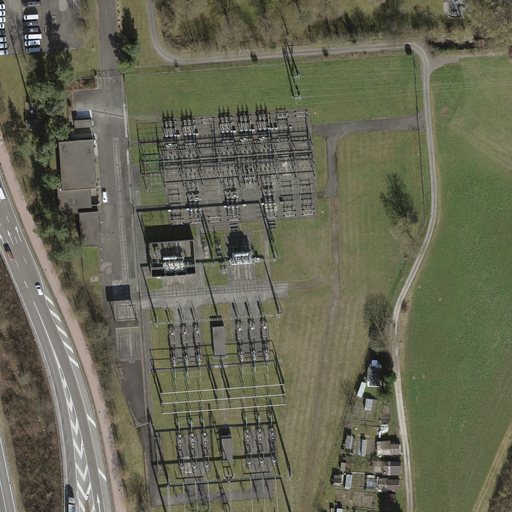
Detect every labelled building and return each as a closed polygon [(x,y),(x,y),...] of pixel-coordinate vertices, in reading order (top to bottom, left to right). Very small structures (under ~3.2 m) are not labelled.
[(94,119),(76,121),(76,128),(94,127),(94,119)] [(38,120),(27,120),(27,129),(39,128),(38,120)] [(97,142),(60,144),(63,190),(59,190),(60,214),(81,212),(83,247),(104,245),(101,205),(95,206),(94,189),(100,189),(98,169),(97,142)] [(195,243),(151,245),(152,277),(197,275),(195,243)] [(130,320),(116,321),(117,332),(131,331),(139,331),(138,319),(130,320)] [(224,326),(213,327),(215,358),(227,357),(224,326)] [(383,368),(371,367),(370,381),(382,382),(383,368)] [(374,400),(366,399),(365,410),(373,411),(374,400)] [(231,435),(222,436),(224,460),(233,460),(231,435)] [(383,446),(378,446),(378,456),(400,456),(400,445),(392,445),(392,441),(383,442),(383,446)] [(402,462),(385,461),(385,474),(402,474),(402,462)] [(379,481),(379,491),(400,491),(400,481),(379,481)] [(397,495),(387,494),(385,506),(396,507),(397,495)]
